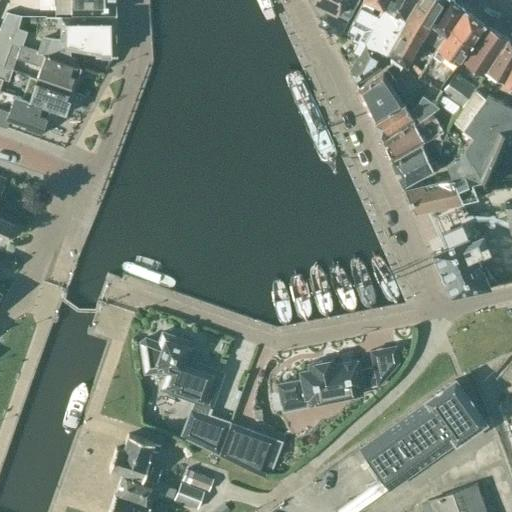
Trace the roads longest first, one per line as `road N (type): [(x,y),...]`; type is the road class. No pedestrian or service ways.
road 1 (residential): [(292,0),(326,58),(438,311)]
road 2 (residential): [(117,288),(276,343),(438,311)]
road 3 (unclassified): [(256,511),(408,375),(438,311)]
road 4 (residential): [(75,175),(98,169),(139,61),(138,0)]
road 5 (residential): [(0,322),(75,175)]
